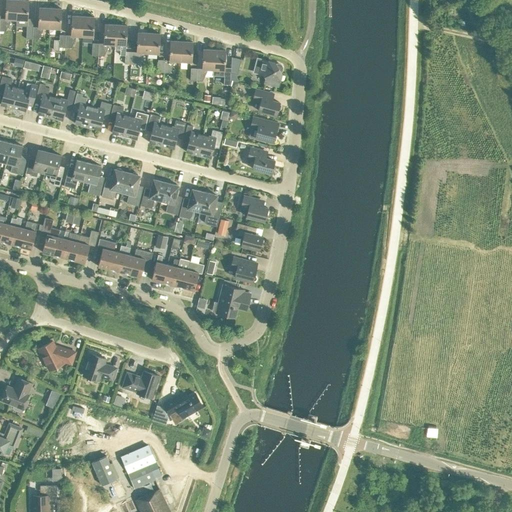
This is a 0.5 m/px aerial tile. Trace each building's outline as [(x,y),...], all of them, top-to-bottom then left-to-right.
[(0,18),(0,30),(5,31),(10,21),(10,19),(16,20),(17,0),(6,0),(5,18),(0,18)] [(28,0),(17,0),(16,20),(27,20),(28,0)] [(33,27),(32,39),(38,39),(43,30),(43,28),(49,28),(50,8),(39,7),(38,27),(33,27)] [(61,8),(50,8),(49,28),(60,29),(61,8)] [(67,35),(66,47),(71,48),(76,38),(76,36),(82,36),(83,16),(72,15),(71,35),(67,35)] [(94,17),(83,16),(82,36),(93,37),(94,17)] [(481,19),(474,22),(477,31),(484,29),(481,19)] [(98,43),(98,56),(104,56),(108,46),(108,44),(115,45),(116,24),(105,24),(104,44),(98,43)] [(127,25),(116,24),(115,45),(126,45),(127,25)] [(131,52),(130,64),(137,64),(141,55),(141,53),(147,53),(149,33),(137,32),(136,52),(131,52)] [(160,33),(149,33),(147,53),(159,54),(160,33)] [(164,60),(163,72),(169,73),(174,63),(174,61),(180,61),(181,41),(170,40),(169,60),(164,60)] [(192,42),(181,41),(180,61),(191,62),(192,42)] [(197,68),(196,81),(202,81),(207,71),(207,69),(213,70),(214,49),(203,49),(202,68),(197,68)] [(225,50),(214,49),(213,70),(224,70),(225,50)] [(231,57),(230,72),(237,74),(241,59),(231,57)] [(259,73),(264,74),(265,77),(264,82),(278,86),(281,74),(280,72),(282,70),(282,67),(281,65),(278,63),(275,64),(274,62),(262,59),(260,68),(255,67),(254,72),(259,73)] [(43,73),(49,75),(52,67),(46,64),(43,73)] [(63,69),(61,76),(71,79),(73,72),(63,69)] [(1,104),(13,107),(18,88),(10,86),(12,79),(2,76),(0,83),(0,89),(4,91),(1,104)] [(18,88),(13,107),(25,110),(26,105),(32,107),(37,85),(27,83),(25,90),(18,88)] [(38,114),(50,117),(55,97),(47,95),(49,88),(45,87),(45,85),(40,83),(36,99),(41,100),(38,114)] [(279,102),(272,100),(274,93),(255,88),(252,100),(260,102),(258,110),(276,115),(277,110),(280,110),(281,105),(279,103),(279,102)] [(55,97),(50,117),(62,120),(65,106),(71,108),(75,91),(70,89),(67,100),(55,97)] [(75,123),(87,126),(92,106),(84,105),(86,98),(82,96),(82,94),(77,93),(73,108),(78,110),(75,123)] [(92,106),(87,126),(99,129),(102,116),(108,117),(111,104),(101,101),(99,108),(92,106)] [(112,133),(124,136),(129,116),(121,114),(123,107),(113,104),(110,118),(115,119),(112,133)] [(129,116),(124,136),(136,139),(139,125),(145,127),(148,115),(142,113),(141,119),(129,116)] [(149,142),(161,145),(166,125),(158,123),(160,116),(150,114),(147,127),(152,128),(149,142)] [(275,135),(278,123),(253,117),(250,127),(251,127),(249,135),(250,137),(253,138),(255,137),(273,141),(275,141),(277,135),(275,135)] [(166,125),(161,145),(173,148),(176,135),(182,136),(185,123),(175,120),(173,127),(166,125)] [(186,151),(198,154),(203,135),(191,132),(192,126),(187,124),(184,137),(189,138),(186,151)] [(203,135),(198,154),(210,158),(214,144),(219,145),(222,132),(212,130),(210,137),(203,135)] [(0,161),(6,162),(11,143),(0,139),(0,161)] [(11,143),(6,162),(12,164),(10,172),(22,175),(26,160),(19,158),(22,146),(11,143)] [(266,158),(267,151),(250,147),(247,160),(254,162),(252,168),(271,173),(274,160),(266,158)] [(38,170),(44,172),(49,152),(38,149),(35,159),(29,158),(25,173),(31,174),(31,175),(36,177),(38,170)] [(49,152),(44,172),(50,173),(49,178),(51,180),(54,181),(53,188),(59,189),(64,167),(58,165),(61,155),(49,152)] [(78,179),(83,180),(88,162),(76,159),(73,173),(67,172),(63,185),(75,188),(78,179)] [(88,162),(83,180),(90,182),(87,192),(99,195),(103,181),(97,179),(100,165),(88,162)] [(115,190),(122,191),(127,172),(122,171),(122,170),(121,169),(120,169),(120,168),(119,168),(118,168),(117,168),(116,169),(115,169),(114,169),(111,183),(105,181),(101,196),(113,199),(115,190)] [(127,172),(122,191),(128,193),(126,203),(138,206),(142,191),(136,189),(139,175),(138,175),(138,174),(137,173),(136,173),(135,172),(134,172),(133,172),(132,173),(131,173),(127,172)] [(154,198),(161,200),(166,182),(153,179),(149,193),(144,191),(140,205),(152,208),(154,198)] [(166,182),(161,200),(168,202),(165,211),(177,214),(180,201),(175,199),(178,185),(166,182)] [(193,209),(200,211),(204,192),(192,189),(188,203),(182,201),(179,216),(188,218),(191,216),(193,209)] [(204,192),(200,211),(206,213),(204,221),(206,224),(216,226),(220,212),(213,210),(217,195),(204,192)] [(246,216),(264,221),(266,215),(268,214),(268,211),(267,209),(268,208),(262,206),(264,201),(243,195),(240,207),(248,209),(246,216)] [(76,205),(78,198),(70,196),(68,203),(76,205)] [(21,199),(13,197),(11,207),(19,209),(21,199)] [(116,216),(117,209),(110,207),(109,209),(98,206),(96,212),(116,216)] [(7,243),(10,243),(17,217),(18,212),(13,211),(11,217),(10,224),(4,223),(0,238),(0,241),(7,243)] [(12,244),(20,246),(25,228),(20,227),(22,218),(23,214),(18,212),(17,217),(10,243),(12,244)] [(52,254),(53,254),(57,236),(58,236),(59,229),(51,227),(53,219),(44,217),(41,232),(46,234),(42,252),(52,254)] [(225,235),(228,221),(221,219),(217,233),(225,235)] [(25,228),(20,246),(21,246),(31,249),(36,231),(35,231),(37,223),(26,221),(25,228)] [(241,245),(259,249),(262,236),(251,234),(253,227),(237,223),(236,230),(238,230),(237,235),(243,236),(241,245)] [(80,235),(74,260),(75,260),(84,262),(89,244),(94,246),(98,232),(91,230),(89,237),(80,235)] [(61,256),(63,257),(70,232),(65,231),(63,238),(58,236),(57,236),(53,254),(61,256)] [(66,258),(74,260),(80,235),(70,232),(63,257),(66,258)] [(155,246),(164,249),(167,237),(158,234),(155,246)] [(108,268),(109,269),(113,250),(113,251),(115,242),(99,238),(96,250),(101,251),(98,266),(108,268)] [(173,238),(171,247),(176,249),(179,239),(173,238)] [(116,271),(119,271),(125,246),(121,245),(119,252),(113,251),(113,250),(109,269),(116,271)] [(122,272),(129,274),(134,256),(128,254),(130,247),(125,246),(119,271),(122,272)] [(134,256),(129,274),(130,274),(140,277),(145,259),(150,260),(152,252),(136,248),(134,256)] [(161,282),(162,282),(167,264),(161,262),(163,255),(158,254),(156,261),(151,279),(161,282)] [(236,269),(234,277),(252,281),(253,281),(255,281),(256,279),(257,277),(256,275),(254,274),(257,263),(233,257),(230,267),(236,269)] [(170,284),(172,285),(179,260),(174,258),(172,265),(167,264),(162,282),(170,284)] [(175,285),(183,287),(190,261),(179,258),(179,260),(172,285),(175,285)] [(190,261),(183,287),(184,288),(194,290),(198,273),(201,273),(204,264),(190,261)] [(243,291),(244,289),(222,284),(215,312),(235,317),(237,307),(246,310),(250,293),(243,291)] [(38,348),(49,370),(63,362),(63,361),(71,364),(75,352),(54,345),(52,341),(38,348)] [(83,375),(98,380),(100,376),(112,380),(116,368),(104,363),(105,358),(90,353),(86,365),(84,366),(83,370),(84,372),(83,375)] [(123,386),(137,391),(137,392),(152,397),(159,375),(144,371),(142,377),(127,373),(123,386)] [(13,407),(14,409),(18,411),(20,410),(21,408),(22,409),(28,394),(32,383),(18,377),(14,388),(7,385),(1,400),(14,405),(13,407)] [(185,392),(163,404),(174,422),(177,420),(178,422),(185,418),(184,416),(202,406),(195,393),(188,397),(185,392)] [(122,407),(125,398),(116,395),(113,404),(122,407)] [(168,417),(162,407),(157,405),(152,419),(166,424),(168,417)] [(0,451),(4,453),(7,445),(14,448),(22,428),(9,423),(3,437),(0,436),(0,451)] [(34,434),(36,428),(28,425),(26,430),(34,434)] [(153,476),(160,473),(150,448),(134,455),(132,452),(121,457),(134,488),(155,479),(153,476)] [(92,462),(102,484),(116,478),(106,456),(92,462)] [(63,479),(63,467),(54,467),(54,479),(63,479)] [(31,507),(30,511),(48,511),(48,502),(56,502),(56,485),(40,485),(40,495),(32,495),(32,507),(31,507)] [(169,511),(170,511),(159,488),(135,499),(141,511),(169,511)]
